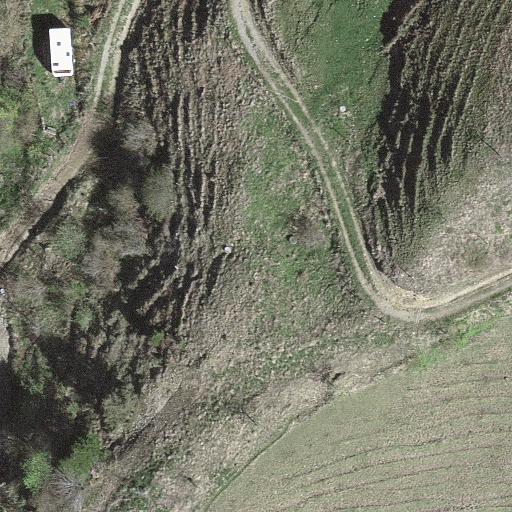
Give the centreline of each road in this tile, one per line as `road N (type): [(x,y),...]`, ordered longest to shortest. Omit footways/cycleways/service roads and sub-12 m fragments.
road 1 (track): [(240,0),(259,53),(330,167),(376,287),(401,308),(420,310)]
road 2 (track): [(0,240),(68,169),(101,116),(130,0)]
road 3 (track): [(312,132),(399,0)]
